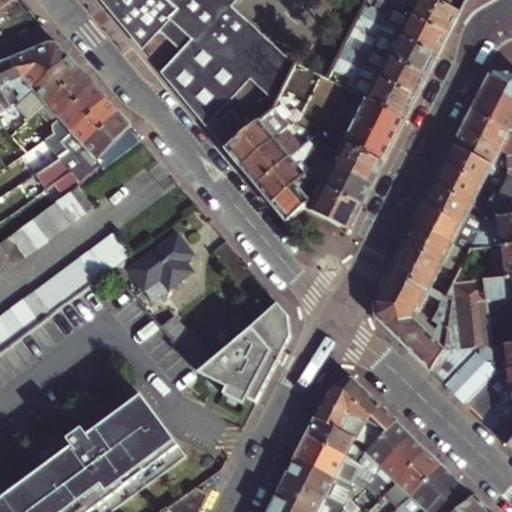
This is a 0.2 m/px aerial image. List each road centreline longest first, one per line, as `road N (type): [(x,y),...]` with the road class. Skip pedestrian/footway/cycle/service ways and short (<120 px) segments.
road 1 (residential): [(76,22),(332,320)]
road 2 (tertiary): [(511,18),(488,33),(470,62),(366,270),(332,320)]
road 3 (residential): [(332,320),(511,485)]
road 4 (tertiary): [(332,320),(228,511)]
